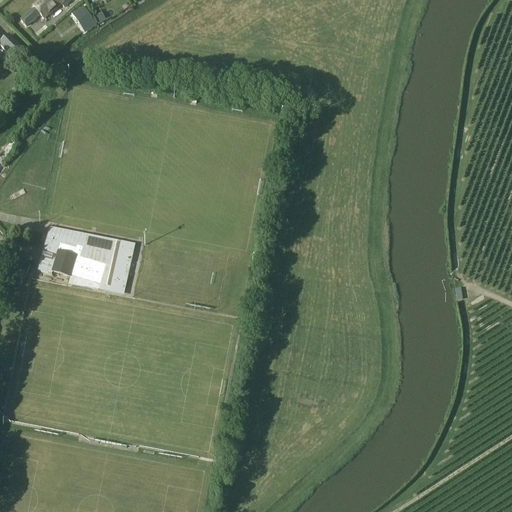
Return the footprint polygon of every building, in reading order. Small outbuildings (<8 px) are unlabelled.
[(33,10),(20,21),(26,28),(40,16),(43,20),(61,5),(64,8),(73,0),(42,0),(32,9),(33,10)] [(80,18),(90,32),(96,27),(83,7),(71,15),(75,21),(80,18)] [(95,19),(99,26),(106,22),(102,15),(95,19)] [(0,43),(0,47),(20,70),(30,61),(8,37),(0,44),(0,43)] [(125,293),(135,246),(50,227),(45,244),(40,260),(37,272),(51,277),(52,274),(69,279),(70,277),(73,278),(73,279),(100,287),(125,293)] [(244,298),(247,299),(250,299),(254,280),(251,280),(248,279),(244,298)]
